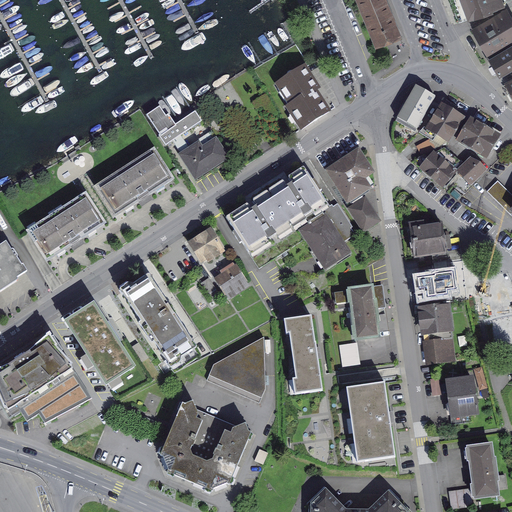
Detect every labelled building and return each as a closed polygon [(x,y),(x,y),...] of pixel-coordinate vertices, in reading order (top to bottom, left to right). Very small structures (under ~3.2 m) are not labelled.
[(386,0),(357,0),(376,46),(401,36),(386,0)] [(501,0),(462,0),(468,15),(503,3),(501,0)] [(511,15),(507,7),(472,28),(488,54),(511,39),(511,15)] [(511,42),(489,56),(496,67),(500,75),(511,67),(511,42)] [(305,64),(275,83),(289,104),(286,106),(302,129),(330,110),(316,89),(320,87),(305,64)] [(436,96),(416,85),(397,118),(416,129),(436,96)] [(466,117),(442,102),(425,129),(449,144),(466,117)] [(163,106),(148,115),(166,143),(201,121),(195,112),(175,124),(163,106)] [(501,135),(472,117),(458,142),(487,159),(501,135)] [(182,155),(197,178),(228,158),(216,140),(203,148),(199,143),(182,155)] [(376,172),(359,147),(342,158),(325,169),(348,204),(353,201),(364,194),(373,188),(366,178),(376,172)] [(97,186),(115,214),(172,178),(154,150),(97,186)] [(455,168),(433,151),(420,168),(444,187),(456,172),(453,170),(455,168)] [(487,170),(470,156),(457,170),(471,186),(487,170)] [(266,192),(291,231),(329,205),(304,167),(266,192)] [(509,210),(511,206),(511,193),(498,180),(487,192),(510,215),(511,213),(509,210)] [(227,217),(252,256),(291,231),(266,192),(227,217)] [(364,194),(353,201),(355,203),(349,207),(365,232),(381,221),(364,194)] [(50,257),(103,222),(85,195),(32,230),(50,257)] [(336,208),(301,231),(326,267),(349,251),(342,242),(354,234),(336,208)] [(412,228),(416,255),(445,252),(441,224),(412,228)] [(211,228),(188,242),(201,264),(224,250),(211,228)] [(0,296),(36,273),(14,241),(0,249),(0,296)] [(222,273),(214,278),(221,290),(223,289),(229,300),(250,287),(236,264),(235,265),(233,262),(220,271),(222,273)] [(155,266),(122,287),(174,367),(207,346),(155,266)] [(434,275),(414,277),(417,299),(448,295),(447,289),(455,288),(453,270),(434,273),(434,275)] [(511,279),(481,286),(495,359),(511,356),(511,279)] [(374,284),(348,287),(355,341),(381,337),(374,284)] [(95,303),(67,320),(106,383),(134,366),(95,303)] [(447,305),(420,308),(423,332),(450,329),(447,305)] [(312,315),(285,319),(288,335),(290,335),(296,380),(293,381),(295,395),(322,391),(312,315)] [(216,365),(212,376),(263,398),(269,383),(270,334),(216,365)] [(51,335),(0,365),(0,403),(8,416),(18,410),(26,423),(39,415),(44,424),(89,397),(51,335)] [(451,340),(426,343),(428,362),(453,359),(451,340)] [(357,343),(339,345),(342,367),(360,365),(357,343)] [(475,373),(480,393),(488,391),(482,371),(475,373)] [(448,381),(453,415),(476,412),(471,378),(448,381)] [(349,389),(359,460),(394,455),(384,384),(349,389)] [(182,404),(166,443),(202,459),(218,419),(204,412),(199,401),(182,404)] [(202,459),(234,473),(251,434),(250,422),(237,427),(218,419),(202,459)] [(229,485),(234,473),(202,459),(166,443),(161,455),(168,471),(214,491),(229,485)] [(468,447),(475,498),(498,494),(491,443),(468,447)] [(315,511),(412,511),(412,506),(390,486),(373,503),(351,503),(330,483),(315,498),(315,511)]
